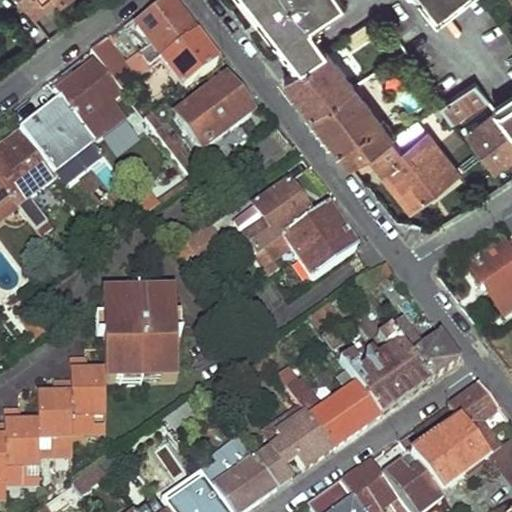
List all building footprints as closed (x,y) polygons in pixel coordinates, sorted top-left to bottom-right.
[(19,0),(36,21),(63,0),(62,0),(19,0)] [(255,0),(300,67),(326,52),(309,28),(342,5),(338,0),(255,0)] [(424,0),(437,17),(459,0),(424,0)] [(90,52),(119,89),(158,62),(194,36),(168,4),(135,29),(148,48),(126,64),(111,46),(117,42),(112,35),(90,52)] [(348,37),(356,47),(388,27),(381,16),(348,37)] [(158,62),(180,89),(214,65),(194,36),(158,62)] [(298,97),(312,116),(354,87),(345,75),(350,70),(346,66),(340,68),(326,52),(300,67),(285,79),(298,97)] [(59,103),(80,129),(121,99),(93,64),(54,93),(59,103)] [(198,154),(249,115),(225,79),(172,118),(198,154)] [(442,107),(453,124),(489,103),(475,84),(446,103),(442,107)] [(331,142),(350,166),(367,155),(388,141),(392,137),(372,111),(382,102),(378,95),(366,103),(354,87),(312,116),(331,142)] [(19,133),(53,177),(91,146),(80,129),(59,103),(19,133)] [(511,104),(497,115),(511,133),(511,104)] [(142,119),(188,179),(195,174),(150,113),(142,119)] [(469,136),(499,175),(511,165),(511,133),(497,115),(469,136)] [(16,209),(17,210),(55,182),(53,177),(19,133),(0,148),(0,188),(7,198),(16,209)] [(367,155),(411,211),(429,197),(424,192),(456,169),(432,134),(397,156),(388,141),(367,155)] [(424,192),(429,197),(461,174),(456,169),(424,192)] [(262,268),(273,261),(266,249),(309,218),(286,186),(243,215),(253,232),(243,241),(262,268)] [(0,211),(6,208),(10,214),(16,209),(7,198),(0,188),(0,211)] [(290,251),(310,281),(354,251),(325,207),(309,218),(266,249),(273,261),(290,251)] [(0,220),(10,214),(6,208),(0,211),(0,220)] [(174,250),(186,268),(199,259),(219,243),(207,226),(174,250)] [(219,243),(199,259),(207,269),(227,255),(219,243)] [(475,273),(506,320),(511,316),(511,252),(510,249),(475,273)] [(358,284),(365,293),(391,275),(385,266),(358,284)] [(0,503),(4,503),(4,488),(37,487),(37,461),(70,459),(70,436),(102,435),(102,385),(174,383),(172,339),(178,339),(178,315),(172,316),(171,294),(105,295),(99,299),(100,367),(84,367),(84,361),(67,362),(67,382),(51,383),(51,389),(35,391),(35,418),(19,418),(18,413),(2,414),(1,427),(0,426),(0,503)] [(309,319),(314,327),(335,315),(329,304),(309,319)] [(4,330),(22,353),(46,336),(29,312),(4,330)] [(406,324),(402,319),(391,328),(431,382),(459,363),(438,336),(420,350),(402,327),(406,324)] [(379,418),(431,382),(391,328),(390,327),(377,335),(384,345),(388,342),(392,349),(379,358),(372,349),(366,354),(364,363),(367,367),(361,370),(357,364),(359,362),(352,352),(340,361),(347,371),(379,418)] [(321,336),(331,348),(340,343),(331,330),(321,336)] [(267,363),(260,353),(234,370),(241,381),(267,363)] [(379,418),(347,371),(337,378),(346,392),(321,410),(299,380),(286,389),(308,420),(331,451),(379,418)] [(477,387),(448,409),(459,425),(489,464),(511,492),(511,440),(499,450),(490,438),(505,426),(491,406),(477,387)] [(192,410),(187,404),(162,422),(164,424),(174,438),(192,425),(185,415),(192,410)] [(192,410),(185,415),(192,425),(199,419),(192,410)] [(259,472),(275,491),(288,482),(283,474),(295,465),(301,472),(331,451),(308,420),(280,440),(285,447),(270,459),(273,463),(259,472)] [(128,464),(137,474),(178,443),(174,438),(164,424),(122,455),(128,464)] [(459,425),(411,457),(411,458),(418,469),(440,497),(489,464),(459,425)] [(259,472),(237,439),(209,459),(214,466),(201,475),(226,511),(244,511),(275,491),(259,472)] [(99,468),(106,479),(128,464),(122,455),(120,453),(99,468)] [(408,477),(418,469),(411,458),(400,467),(408,477)] [(339,484),(358,511),(379,511),(386,507),(391,511),(408,511),(382,480),(368,463),(339,484)] [(382,480),(408,511),(424,511),(443,499),(440,497),(418,469),(408,477),(400,467),(382,480)] [(106,479),(99,468),(72,489),(78,497),(106,479)] [(310,504),(314,511),(358,511),(339,484),(310,504)] [(45,509),(47,511),(57,511),(78,497),(72,489),(45,509)] [(165,511),(155,500),(146,508),(149,511),(165,511)]
